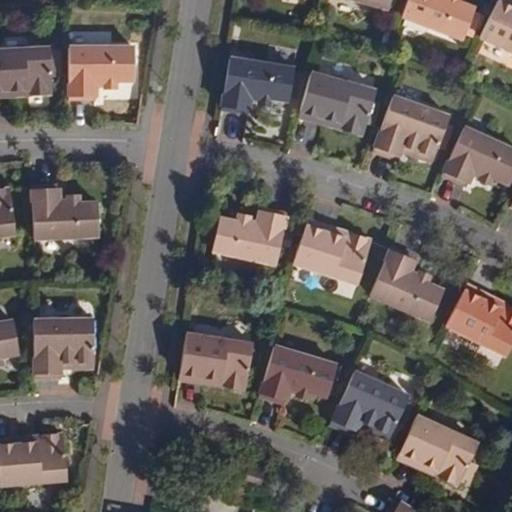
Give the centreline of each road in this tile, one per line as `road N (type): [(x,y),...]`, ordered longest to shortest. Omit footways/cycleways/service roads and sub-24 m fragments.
road 1 (residential): [(511,256),(362,191),(171,147)]
road 2 (residential): [(389,492),(233,426),(130,411)]
road 3 (residential): [(171,147),(130,411)]
road 4 (residential): [(0,143),(171,147)]
road 5 (residential): [(194,0),(171,147)]
road 6 (residential): [(130,411),(0,413)]
